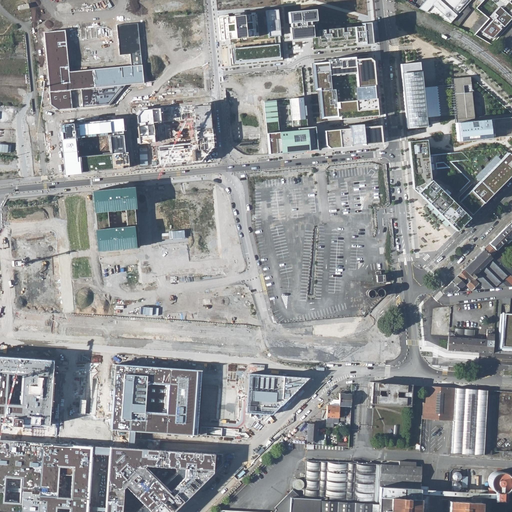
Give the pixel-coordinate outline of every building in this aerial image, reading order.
[(428,0),(421,8),(427,12),(429,9),(428,8),(433,3),(434,4),(437,0),(428,0)] [(473,0),(437,0),(434,4),(433,3),(428,8),(429,9),(427,12),(452,24),(467,7),(472,1),(473,0)] [(476,35),(491,44),(511,20),(511,16),(509,14),(511,10),(511,0),(484,0),(482,3),(477,9),(485,15),(489,19),(476,35)] [(471,11),(468,8),(467,7),(452,24),(458,26),(471,11)] [(277,9),(266,10),(268,37),(275,36),(280,35),(277,9)] [(313,38),(318,37),(317,30),(315,10),(288,12),(290,40),(313,38)] [(220,41),(258,36),(256,14),(218,18),(220,41)] [(489,19),(485,15),(471,32),(476,35),(489,19)] [(151,23),(146,24),(147,44),(187,40),(187,38),(202,37),(200,17),(151,22),(151,23)] [(362,26),(353,27),(355,43),(363,42),(363,45),(371,44),(369,22),(362,23),(362,26)] [(64,31),(44,33),(51,105),(59,110),(72,109),(71,91),(81,90),(83,108),(109,105),(126,85),(144,83),(138,23),(116,25),(117,30),(117,35),(120,55),(130,54),(131,66),(69,72),(65,41),(65,36),(64,31)] [(65,41),(117,35),(117,30),(112,31),(111,26),(70,30),(71,35),(65,36),(65,41)] [(314,46),(355,43),(353,27),(317,30),(318,37),(313,38),(314,46)] [(231,48),(233,65),(284,60),(283,40),(280,41),(275,41),(276,44),(231,48)] [(184,50),(148,54),(149,65),(186,62),(186,71),(185,71),(186,79),(154,82),(155,93),(177,91),(177,92),(187,91),(188,94),(207,92),(203,46),(184,48),(184,50)] [(317,90),(320,121),(378,115),(373,61),(368,58),(355,59),(355,57),(327,59),(327,62),(311,63),(314,91),(317,90)] [(412,62),(401,63),(405,107),(407,128),(418,127),(429,126),(428,116),(425,82),(423,61),(412,62)] [(292,98),(305,97),(302,68),(223,75),(230,144),(245,156),(269,154),(267,137),(249,138),(247,136),(243,103),(248,103),(248,99),(292,95),(292,98)] [(471,77),(451,79),(454,113),(455,117),(457,142),(475,140),(487,139),(506,136),(509,136),(511,136),(511,137),(511,116),(475,120),(471,77)] [(446,83),(437,84),(440,117),(449,116),(446,83)] [(289,99),(292,129),(308,127),(305,97),(292,98),(289,99)] [(264,101),(267,131),(279,130),(276,100),(264,101)] [(140,108),(134,115),(139,166),(200,161),(213,146),(208,103),(198,104),(198,102),(140,108)] [(122,119),(60,124),(64,173),(129,167),(127,152),(124,152),(122,119)] [(380,144),(379,126),(361,127),(361,124),(348,125),(348,129),(323,131),(324,145),(328,148),(380,144)] [(314,127),(308,127),(292,129),(279,130),(267,131),(267,137),(269,154),(316,149),(314,127)] [(467,220),(469,218),(456,205),(431,180),(428,155),(426,140),(423,140),(408,142),(412,189),(417,193),(456,231),(467,220)] [(461,152),(428,155),(431,180),(456,205),(475,186),(469,181),(450,161),(469,160),(461,152)] [(456,205),(469,218),(489,197),(492,194),(497,189),(499,187),(511,173),(511,156),(508,153),(475,186),(456,205)] [(134,186),(92,191),(98,251),(137,248),(132,209),(136,209),(134,186)] [(507,242),(511,237),(511,220),(511,221),(489,243),(495,250),(505,240),(505,241),(504,242),(505,244),(507,242)] [(446,294),(447,292),(449,294),(451,293),(454,291),(455,292),(458,289),(459,289),(462,286),(467,291),(471,291),(478,284),(483,289),(511,285),(511,261),(504,254),(502,256),(511,266),(511,271),(506,265),(505,266),(501,262),(502,261),(500,259),(501,258),(488,245),(442,291),(442,292),(442,293),(444,294),(446,294)] [(381,271),(376,271),(376,282),(390,281),(390,275),(382,275),(381,271)] [(511,314),(502,313),(501,324),(500,324),(499,344),(511,344),(511,314)] [(474,329),(454,328),(453,336),(474,338),(474,329)] [(448,336),(447,350),(492,353),(494,330),(487,329),(486,339),(474,338),(453,336),(448,336)] [(21,403),(19,425),(19,433),(56,435),(57,411),(60,361),(61,347),(24,345),(24,358),(23,374),(21,403)] [(0,421),(3,421),(12,422),(12,424),(19,425),(21,403),(6,402),(8,373),(23,374),(24,358),(0,356),(0,421)] [(98,364),(60,361),(57,411),(95,414),(98,364)] [(111,430),(129,431),(135,431),(196,435),(201,370),(114,364),(111,430)] [(308,377),(248,373),(246,413),(271,415),(308,377)] [(410,406),(411,385),(370,382),(370,387),(372,387),(371,404),(410,406)] [(487,395),(487,390),(424,386),(422,417),(454,420),(452,452),(490,454),(490,448),(488,448),(490,402),(496,402),(496,395),(487,395)] [(340,400),(339,415),(346,415),(346,407),(351,407),(351,402),(351,394),(340,394),(340,400)] [(327,408),(327,418),(339,418),(339,415),(340,400),(333,401),(327,408)] [(12,422),(3,421),(2,439),(11,440),(12,424),(12,422)] [(321,424),(308,424),(307,441),(318,441),(319,427),(321,427),(321,424)] [(92,453),(93,446),(93,445),(11,440),(2,439),(0,438),(0,511),(88,511),(89,510),(89,506),(92,453)] [(109,447),(93,446),(92,453),(108,454),(109,447)] [(105,511),(104,511),(173,511),(213,473),(214,453),(133,447),(128,447),(109,446),(109,447),(108,454),(105,507),(105,511)] [(250,511),(221,509),(218,511),(511,511),(511,510),(511,506),(490,505),(488,509),(487,511),(479,511),(480,505),(450,503),(449,511),(427,511),(429,491),(422,490),(423,468),(407,467),(408,462),(399,462),(399,466),(306,461),(304,499),(299,499),(299,496),(293,490),(270,511),(250,511)] [(509,505),(509,494),(504,494),(504,492),(506,491),(508,489),(509,486),(509,483),(509,480),(507,477),(505,475),(503,473),(501,472),(498,472),(495,473),(493,474),(490,476),(489,477),(488,480),(487,483),(487,486),(488,488),(490,490),(487,490),(487,501),(500,501),(500,505),(509,505)] [(459,474),(457,474),(454,474),(453,476),(452,478),(452,481),(454,482),(457,483),(459,483),(461,481),(462,479),(461,477),(460,475),(459,474)] [(301,480),(298,479),(296,480),(294,481),(293,484),(293,486),(294,489),(296,490),(299,491),(301,490),(303,488),(304,486),(304,483),(302,481),(301,480)] [(470,479),(462,479),(462,481),(461,481),(461,490),(469,490),(469,487),(470,487),(470,479)] [(458,485),(456,485),(454,485),(452,487),(451,489),(452,492),(453,493),(456,494),(459,494),(460,492),(461,490),(461,488),(459,486),(458,485)]
